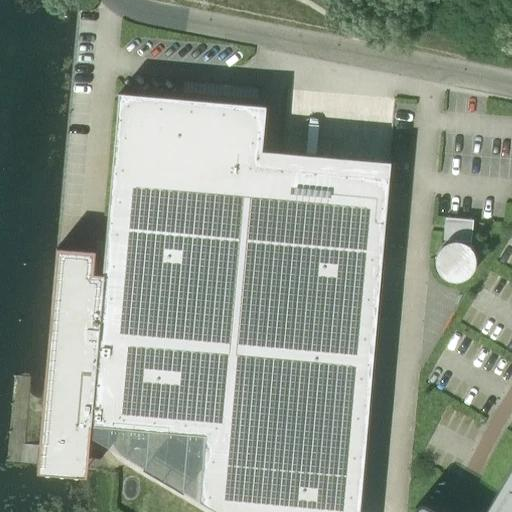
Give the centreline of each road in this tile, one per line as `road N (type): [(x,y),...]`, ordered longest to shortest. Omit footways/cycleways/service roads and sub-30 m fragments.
road 1 (unclassified): [(511,82),(129,16),(109,0)]
road 2 (unknown): [(399,434),(437,463),(457,460),(490,372)]
